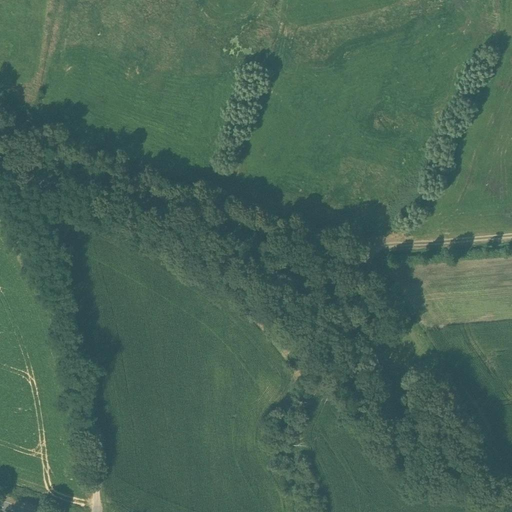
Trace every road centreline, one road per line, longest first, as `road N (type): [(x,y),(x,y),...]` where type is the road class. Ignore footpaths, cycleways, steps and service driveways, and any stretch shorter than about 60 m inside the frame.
road 1 (track): [(99,511),(74,320),(32,187)]
road 2 (track): [(353,257),(384,246),(511,235)]
